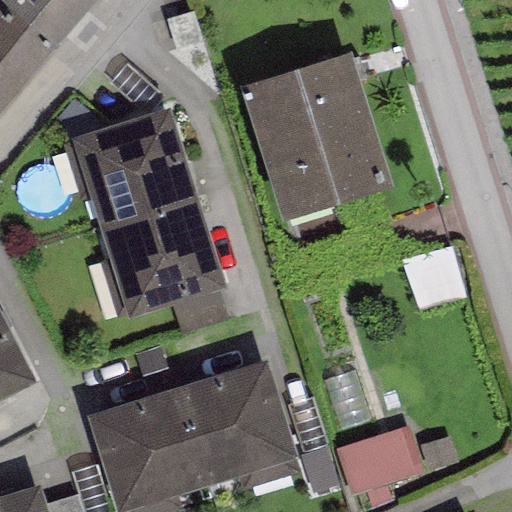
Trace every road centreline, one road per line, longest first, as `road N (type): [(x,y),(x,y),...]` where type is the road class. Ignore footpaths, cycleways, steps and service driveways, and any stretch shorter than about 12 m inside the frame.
road 1 (residential): [(511,326),(419,0)]
road 2 (residential): [(0,158),(135,0)]
